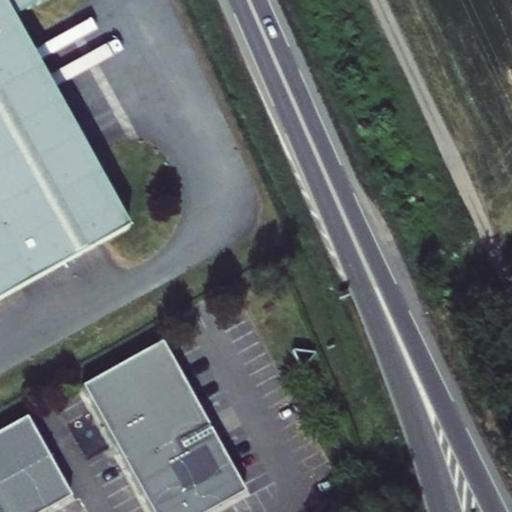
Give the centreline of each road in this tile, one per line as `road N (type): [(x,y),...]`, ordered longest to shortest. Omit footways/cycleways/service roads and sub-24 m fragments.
road 1 (primary): [(494,511),(317,157)]
road 2 (primary): [(317,157),(444,511)]
road 3 (track): [(374,0),(511,291)]
road 4 (primary): [(317,157),(247,0)]
